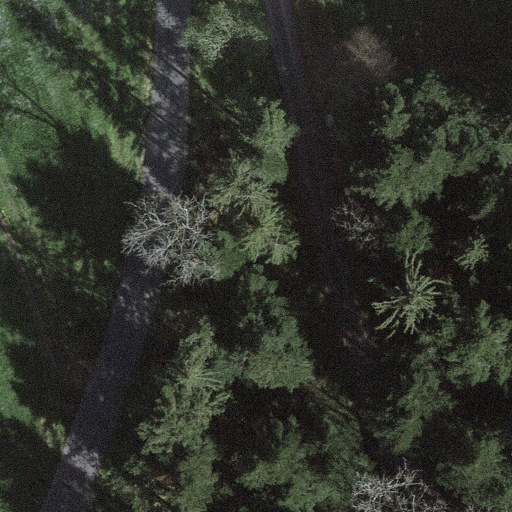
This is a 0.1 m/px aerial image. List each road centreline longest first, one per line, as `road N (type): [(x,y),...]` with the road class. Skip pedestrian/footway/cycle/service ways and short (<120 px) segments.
road 1 (track): [(275,0),(353,343),(401,459),(436,511)]
road 2 (unclassified): [(170,0),(167,136),(154,222),(122,340),(56,511)]
